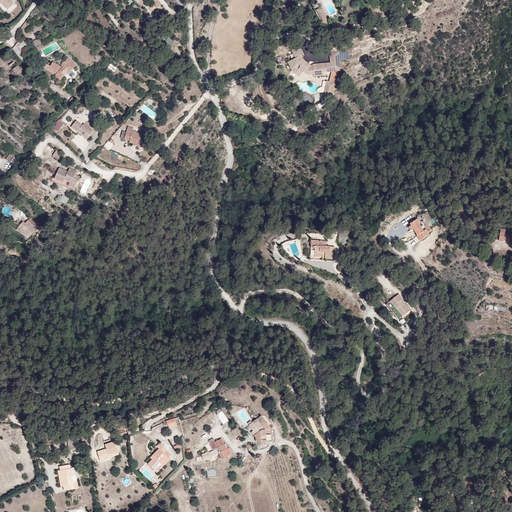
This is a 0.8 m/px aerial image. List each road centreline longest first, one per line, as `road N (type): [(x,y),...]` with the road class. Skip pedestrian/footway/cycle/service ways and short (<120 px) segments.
road 1 (unclassified): [(178,0),(188,11),(192,59),(231,149),(210,270),(238,310)]
road 2 (residential): [(374,511),(326,431),(317,365),(301,333),(240,319),(238,310)]
